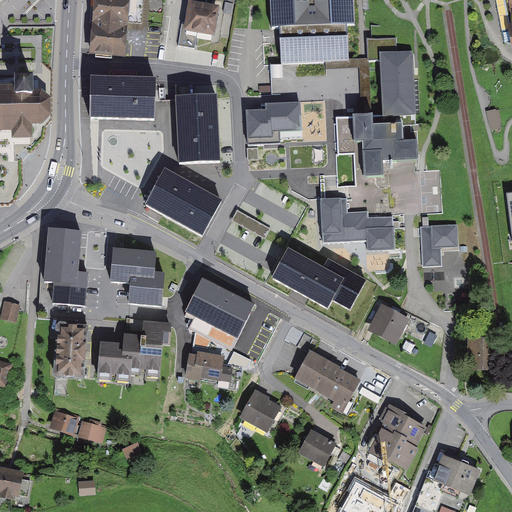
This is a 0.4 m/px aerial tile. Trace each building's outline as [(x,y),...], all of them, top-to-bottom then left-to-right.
[(127,0),(94,0),(91,53),(124,56),(127,0)] [(271,0),(272,30),(280,30),(281,64),(346,62),(345,22),(354,22),(352,0),(271,0)] [(217,7),(190,3),(186,25),(182,24),(179,44),(194,47),(196,35),(212,37),(217,7)] [(381,54),(383,115),(409,114),(414,114),(411,53),(381,54)] [(272,81),(283,80),(283,69),(272,70),(272,81)] [(26,86),(0,86),(0,128),(19,129),(19,137),(38,136),(37,128),(49,128),(48,118),(54,118),(53,101),(48,101),(48,79),(26,80),(26,86)] [(155,83),(93,82),(93,117),(154,118),(155,83)] [(219,162),(215,100),(179,102),(182,164),(219,162)] [(262,111),(247,112),(248,144),(280,143),(279,136),(300,136),(299,104),(262,105),(262,111)] [(499,113),(488,115),(491,133),(502,131),(499,113)] [(409,114),(383,115),(355,115),(355,139),(364,139),(365,174),(382,174),(381,160),(418,159),(417,131),(409,131),(409,114)] [(223,200),(164,168),(144,204),(203,236),(223,200)] [(347,203),(324,205),(327,246),(368,243),(369,256),(395,254),(393,220),(369,222),(368,214),(348,215),(347,203)] [(86,228),(51,226),(50,249),(80,251),(84,251),(86,228)] [(456,226),(422,228),(423,266),(441,265),(440,247),(457,246),(456,226)] [(157,251),(113,247),(110,282),(130,284),(128,303),(162,306),(165,272),(155,271),(157,251)] [(80,251),(50,249),(48,282),(79,283),(80,251)] [(310,266),(301,282),(311,287),(302,304),(325,316),(337,293),(323,285),(328,275),(310,266)] [(215,285),(203,279),(189,305),(199,311),(193,321),(237,344),(252,313),(249,303),(215,285)] [(6,303),(2,318),(15,321),(18,306),(6,303)] [(407,319),(383,307),(371,329),(395,342),(407,319)] [(125,345),(102,343),(99,378),(129,380),(130,373),(159,375),(161,344),(168,344),(170,324),(145,322),(144,336),(125,335),(125,345)] [(87,325),(58,323),(55,375),(84,377),(87,325)] [(495,342),(468,342),(469,375),(495,374),(495,342)] [(223,359),(190,354),(187,377),(217,381),(216,387),(235,389),(237,379),(240,379),(241,368),(222,366),(223,359)] [(359,381),(310,354),(297,378),(336,399),(332,407),(342,412),(359,381)] [(0,362),(0,384),(4,385),(10,366),(0,362)] [(279,407),(255,394),(242,416),(266,430),(279,407)] [(379,427),(382,429),(370,450),(390,461),(392,459),(406,467),(416,448),(413,447),(423,428),(408,420),(409,417),(391,407),(379,427)] [(77,420),(56,413),(52,428),(73,435),(77,420)] [(107,429),(82,422),(78,436),(103,443),(107,429)] [(333,445),(311,433),(301,453),(322,464),(333,445)] [(127,461),(142,456),(139,446),(124,452),(127,461)] [(462,511),(479,470),(444,456),(433,482),(427,479),(413,511),(462,511)] [(22,473),(0,468),(0,491),(3,492),(2,496),(12,498),(13,494),(17,495),(22,473)] [(370,511),(381,493),(353,478),(342,499),(365,511),(370,511)] [(93,482),(80,483),(81,494),(94,493),(93,482)]
